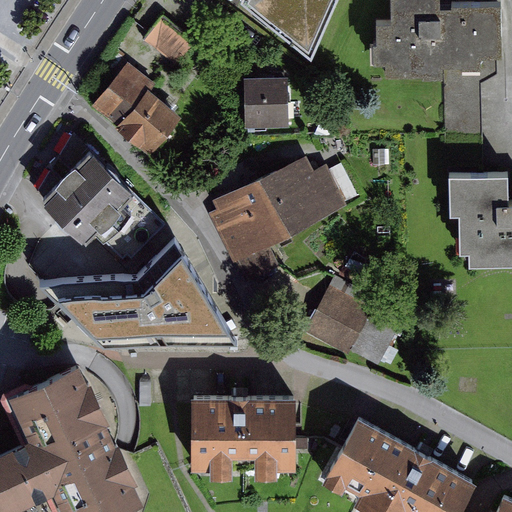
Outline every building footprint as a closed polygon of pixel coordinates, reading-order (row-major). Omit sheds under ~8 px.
[(241,0),(315,59),(340,0),(241,0)] [(445,0),(400,0),(401,16),(383,17),(384,53),(402,53),(403,66),(447,65),(447,53),(507,50),(505,0),(470,0),(445,1),(445,0)] [(164,14),(146,37),(180,63),(198,40),(164,14)] [(508,77),(507,50),(447,53),(447,65),(451,168),(463,168),(492,167),(488,77),(508,77)] [(135,58),(100,104),(159,149),(189,110),(162,90),(168,84),(135,58)] [(293,73),(251,74),(252,124),(295,123),(293,73)] [(171,222),(100,151),(50,201),(93,243),(104,232),(133,260),(171,222)] [(314,154),(215,204),(241,254),(340,203),(314,154)] [(511,165),(492,167),(463,168),(467,260),(511,258),(511,165)] [(248,341),(183,232),(141,272),(43,278),(106,342),(248,341)] [(406,323),(336,283),(311,327),(381,367),(406,323)] [(0,473),(15,507),(59,488),(69,511),(109,511),(124,506),(148,495),(88,359),(16,391),(36,435),(0,451),(0,473)] [(302,390),(203,392),(204,465),(220,465),(220,471),(244,471),(244,449),(265,449),(266,471),(289,470),(288,464),(304,464),(302,390)] [(461,511),(484,474),(373,410),(336,474),(354,484),(357,478),(373,487),(366,499),(381,508),(378,511),(461,511)] [(511,511),(511,493),(503,511),(511,511)]
